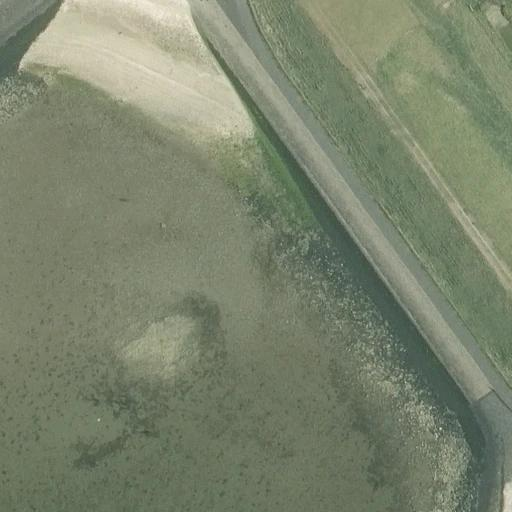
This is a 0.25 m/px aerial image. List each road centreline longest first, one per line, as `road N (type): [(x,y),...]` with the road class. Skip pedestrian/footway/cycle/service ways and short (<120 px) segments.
road 1 (track): [(243,0),(273,69),(511,393)]
road 2 (track): [(511,279),(309,0)]
